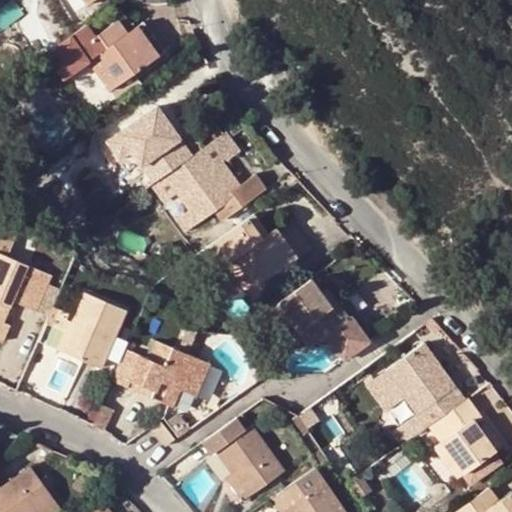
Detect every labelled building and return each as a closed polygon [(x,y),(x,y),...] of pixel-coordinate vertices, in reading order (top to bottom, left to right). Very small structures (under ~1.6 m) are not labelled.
[(119,20),(80,49),(90,63),(110,91),(158,57),(136,28),(129,33),(119,20)] [(144,22),(136,28),(158,57),(166,51),(144,22)] [(110,91),(90,63),(78,71),(103,106),(115,98),(110,91)] [(188,159),(174,140),(156,116),(164,110),(172,104),(164,92),(129,118),(137,129),(120,140),(142,170),(152,185),(166,175),(188,159)] [(182,135),(164,110),(156,116),(174,140),(182,135)] [(222,161),(226,157),(228,160),(240,151),(226,132),(201,149),(213,167),(222,161)] [(135,176),(142,170),(120,140),(112,145),(135,176)] [(188,159),(166,175),(186,204),(199,222),(214,212),(235,197),(231,192),(213,167),(201,149),(188,159)] [(235,197),(214,212),(222,222),(267,189),(256,174),(231,192),(235,197)] [(199,222),(186,204),(172,214),(185,232),(199,222)] [(263,237),(269,233),(256,213),(248,218),(263,237)] [(275,229),(297,259),(311,248),(290,217),(275,229)] [(248,218),(209,246),(224,266),(237,257),(257,286),(297,259),(275,229),(269,233),(263,237),(248,218)] [(0,226),(0,252),(7,256),(17,234),(0,226)] [(7,256),(0,252),(0,340),(3,342),(10,324),(4,322),(13,301),(20,284),(27,286),(20,304),(37,312),(53,275),(7,256)] [(312,278),(277,302),(291,322),(309,348),(350,319),(328,288),(322,293),(312,278)] [(13,301),(20,304),(27,286),(20,284),(13,301)] [(84,292),(72,322),(76,323),(63,352),(101,368),(126,310),(84,292)] [(277,302),(249,323),(263,343),(291,322),(277,302)] [(57,350),(63,352),(76,323),(72,322),(67,320),(69,314),(58,309),(52,325),(65,331),(57,350)] [(425,343),(416,350),(434,377),(444,370),(425,343)] [(196,357),(173,347),(166,365),(125,349),(112,381),(126,387),(129,381),(155,391),(152,398),(175,407),(182,390),(196,357)] [(465,400),(444,370),(434,377),(416,350),(385,371),(405,398),(426,427),(429,425),(438,419),(465,400)] [(211,364),(196,357),(182,390),(198,396),(211,364)] [(390,408),(405,398),(385,371),(371,381),(390,408)] [(126,387),(152,398),(155,391),(129,381),(126,387)] [(469,397),(465,400),(438,419),(450,436),(440,442),(463,474),(472,468),(485,459),(496,451),(485,435),(492,430),(469,397)] [(101,406),(93,425),(103,430),(111,411),(101,406)] [(179,412),(167,421),(175,433),(187,424),(179,412)] [(309,432),(298,416),(290,421),(301,437),(309,432)] [(237,417),(203,441),(217,460),(222,456),(232,472),(250,497),(284,472),(251,425),(246,429),(237,417)] [(438,419),(429,425),(440,442),(450,436),(438,419)] [(163,423),(153,431),(165,446),(175,439),(163,423)] [(485,435),(496,451),(503,446),(492,430),(485,435)] [(463,474),(440,442),(432,448),(455,480),(463,474)] [(327,459),(321,449),(313,454),(320,464),(327,459)] [(485,459),(472,468),(476,474),(489,464),(485,459)] [(0,485),(0,511),(40,511),(55,501),(47,490),(40,480),(30,466),(1,487),(0,485)] [(279,493),(291,511),(345,511),(315,468),(279,493)] [(250,497),(232,472),(227,476),(244,501),(250,497)] [(40,480),(47,490),(53,486),(46,475),(40,480)] [(100,488),(79,476),(72,488),(93,501),(100,488)] [(362,476),(350,485),(360,499),(372,490),(362,476)] [(500,500),(490,487),(479,495),(489,508),(500,500)] [(489,508),(479,495),(454,511),(511,511),(511,492),(511,491),(500,500),(489,508)] [(291,511),(279,493),(272,498),(281,511),(291,511)] [(109,511),(100,499),(82,511),(109,511)] [(55,501),(40,511),(54,511),(60,508),(55,501)]
